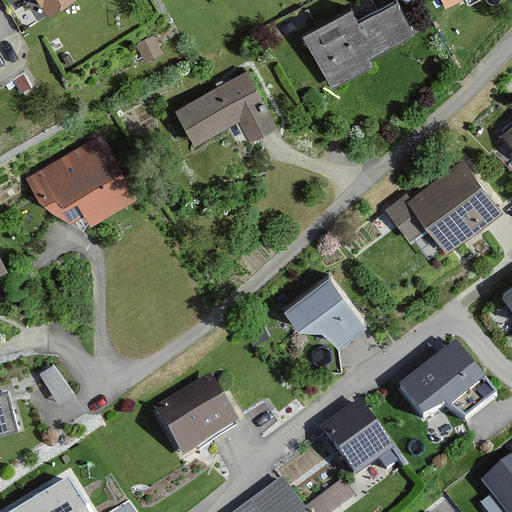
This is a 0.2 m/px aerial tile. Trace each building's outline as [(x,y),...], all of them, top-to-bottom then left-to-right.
[(48,0),(54,9),(68,0),(48,0)] [(355,11),(305,36),(333,90),(380,66),(373,52),(415,31),(400,0),(360,20),(355,11)] [(252,67),(176,106),(195,143),(243,118),(255,140),(282,126),(252,67)] [(511,121),(499,135),(511,146),(511,121)] [(103,134),(31,175),(60,226),(86,211),(92,222),(138,196),(103,134)] [(405,193),(385,208),(406,235),(428,219),(456,255),(511,212),(511,209),(469,153),(409,199),(405,193)] [(0,279),(15,272),(0,242),(0,279)] [(329,269),(285,304),(299,321),(324,321),(338,337),(366,314),(329,269)] [(511,280),(500,289),(511,304),(511,280)] [(260,315),(245,322),(254,341),(269,334),(260,315)] [(457,338),(396,382),(422,419),(445,403),(465,415),(497,392),(457,338)] [(54,361),(38,371),(60,404),(76,393),(54,361)] [(208,372),(156,403),(189,456),(240,425),(208,372)] [(15,386),(0,389),(0,436),(25,430),(15,386)] [(358,401),(320,428),(355,477),(393,450),(358,401)] [(511,511),(511,454),(482,478),(508,511),(511,511)] [(95,511),(73,476),(13,511),(95,511)] [(335,511),(352,500),(340,484),(308,508),(284,476),(234,511),(335,511)] [(141,511),(130,497),(109,511),(141,511)]
